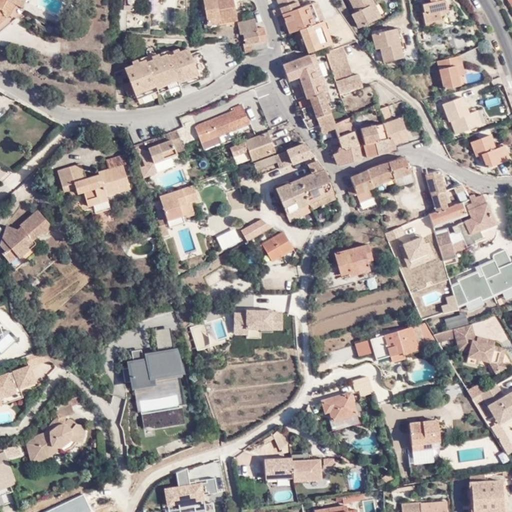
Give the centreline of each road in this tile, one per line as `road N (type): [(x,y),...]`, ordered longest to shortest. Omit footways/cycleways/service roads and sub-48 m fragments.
road 1 (residential): [(511,184),(485,182),(419,149),(340,173),(302,131)]
road 2 (residential): [(79,114),(160,111),(217,88),(266,55)]
road 3 (unknown): [(109,422),(93,397),(63,375),(25,421),(0,426)]
road 4 (unknown): [(109,422),(116,350),(174,320)]
